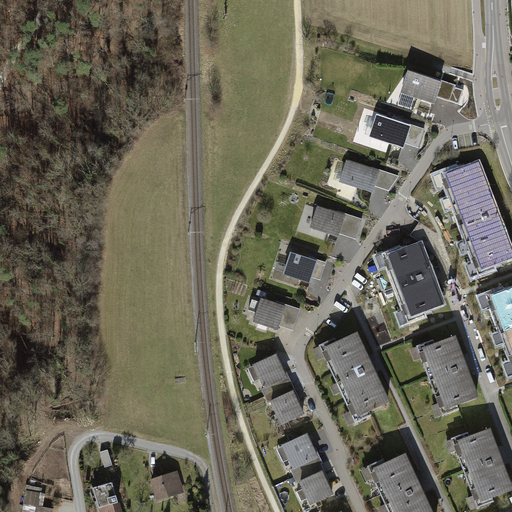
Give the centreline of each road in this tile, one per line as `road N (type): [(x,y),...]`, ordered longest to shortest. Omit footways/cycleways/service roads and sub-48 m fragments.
road 1 (track): [(278,511),(228,375),(219,285),(230,228),(287,128),(298,92),(297,0)]
road 2 (residential): [(502,121),(456,130),(438,143),(299,351),(361,511)]
road 3 (residential): [(215,511),(201,461),(103,436),(88,437),(76,450),(81,511)]
road 4 (tertiary): [(492,0),(502,121)]
